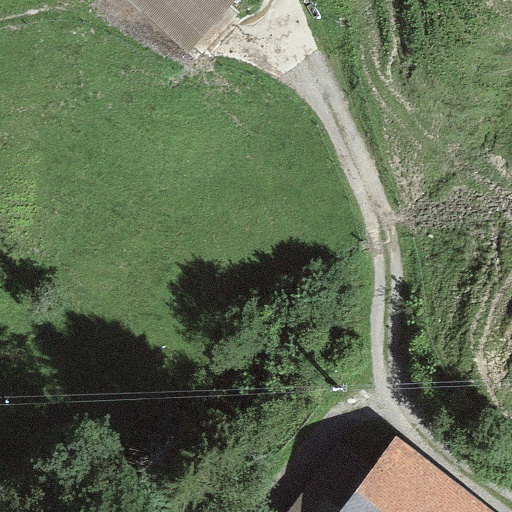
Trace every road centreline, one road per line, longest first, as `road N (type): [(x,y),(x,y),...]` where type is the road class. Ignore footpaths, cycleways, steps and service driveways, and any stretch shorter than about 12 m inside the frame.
road 1 (track): [(511,507),(413,434),(388,403),(381,360),(388,254),(379,218),(273,0)]
road 2 (track): [(388,403),(338,423),(267,511)]
